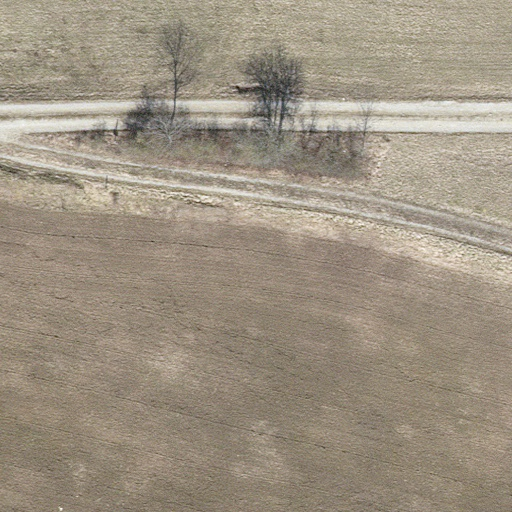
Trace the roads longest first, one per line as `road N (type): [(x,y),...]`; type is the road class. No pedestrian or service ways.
road 1 (track): [(0,146),(511,257)]
road 2 (track): [(511,118),(0,120)]
